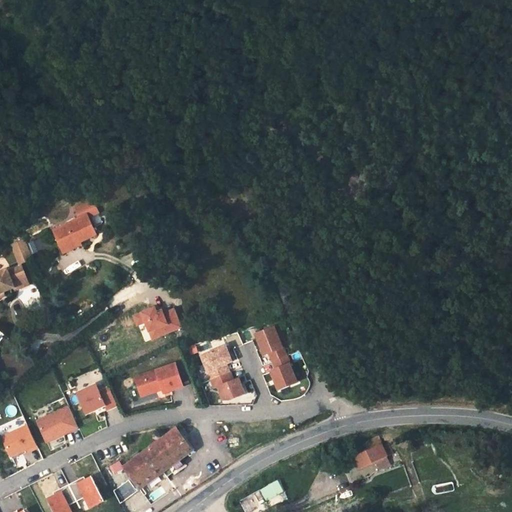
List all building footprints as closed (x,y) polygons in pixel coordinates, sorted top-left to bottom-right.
[(95,216),(55,231),(63,254),(84,246),(84,244),(103,236),(95,216)] [(38,251),(44,249),(41,238),(35,240),(38,251)] [(28,242),(32,255),(38,253),(34,240),(28,242)] [(25,241),(13,246),(20,267),(23,265),(33,261),(25,241)] [(23,265),(20,267),(4,274),(4,272),(0,273),(0,301),(1,300),(8,294),(20,291),(31,286),(23,265)] [(141,312),(144,323),(139,324),(142,340),(169,334),(165,315),(157,317),(155,309),(141,312)] [(255,334),(264,357),(269,354),(272,353),(275,352),(277,351),(285,348),(276,326),(255,334)] [(229,364),(234,362),(228,344),(201,355),(208,373),(218,369),(229,364)] [(272,360),(275,369),(278,368),(281,367),(283,366),(287,364),(292,362),(285,348),(277,351),(275,352),(272,353),(269,354),(272,360)] [(275,369),(271,371),(279,391),(290,387),(300,383),(292,362),(287,364),(283,366),(281,367),(278,368),(275,369)] [(132,376),(139,399),(158,394),(159,397),(183,390),(175,363),(132,376)] [(208,373),(211,380),(221,376),(232,372),(229,364),(218,369),(208,373)] [(185,370),(178,373),(183,387),(191,384),(185,370)] [(229,382),(235,380),(232,372),(221,376),(211,380),(214,389),(218,387),(224,385),(225,384),(229,382)] [(218,387),(224,401),(231,401),(247,394),(241,377),(235,380),(229,382),(225,384),(224,385),(218,387)] [(120,406),(112,388),(102,392),(98,385),(78,393),(88,414),(107,406),(109,410),(120,406)] [(35,419),(43,444),(78,432),(69,407),(35,419)] [(38,445),(28,426),(3,438),(13,457),(28,450),(29,453),(39,448),(38,445)] [(194,451),(181,430),(129,464),(143,483),(194,451)] [(359,472),(375,464),(378,471),(391,465),(380,443),(352,457),(359,472)] [(384,472),(388,483),(425,469),(421,462),(416,463),(411,455),(392,462),(395,468),(384,472)] [(78,482),(69,486),(77,503),(86,499),(91,510),(105,503),(92,480),(79,485),(78,482)] [(438,493),(454,489),(453,483),(436,486),(438,493)] [(71,511),(69,507),(77,503),(69,486),(60,491),(61,494),(49,500),(54,511),(71,511)]
